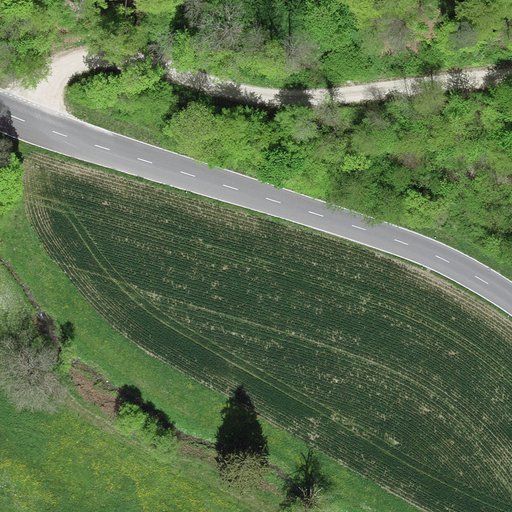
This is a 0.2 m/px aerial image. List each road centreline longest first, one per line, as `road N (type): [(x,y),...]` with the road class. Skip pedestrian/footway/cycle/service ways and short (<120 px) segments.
road 1 (tertiary): [(511,298),(454,264),(371,232),(0,110)]
road 2 (track): [(31,123),(53,75),(76,60),(116,54),(244,91),(309,98),(511,76)]
